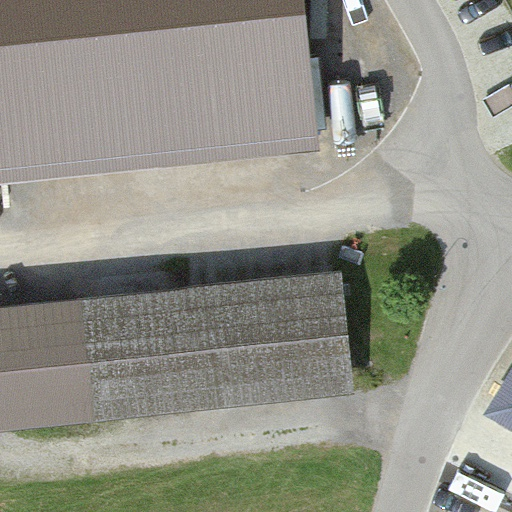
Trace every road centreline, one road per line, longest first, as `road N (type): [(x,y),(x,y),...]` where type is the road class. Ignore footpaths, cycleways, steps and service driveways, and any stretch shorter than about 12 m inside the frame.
road 1 (track): [(511,263),(393,208),(0,245)]
road 2 (unknown): [(0,416),(36,458),(123,460),(388,401),(458,408)]
road 3 (track): [(413,0),(511,257)]
road 4 (residential): [(418,511),(511,272)]
